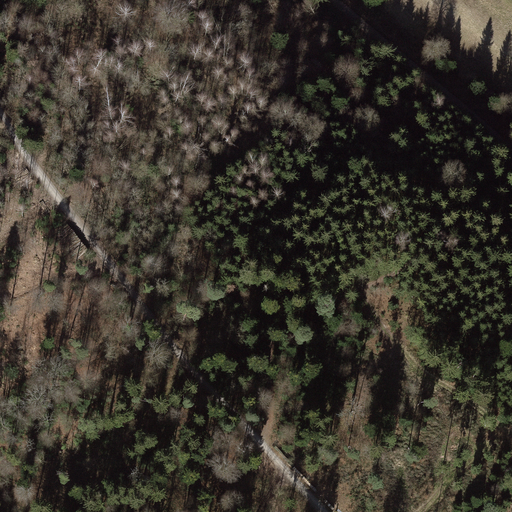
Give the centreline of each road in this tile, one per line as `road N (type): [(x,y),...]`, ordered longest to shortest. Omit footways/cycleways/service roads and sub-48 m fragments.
road 1 (track): [(282,0),(296,35),(421,186),(429,228),(400,269),(285,322),(265,356),(264,447)]
road 2 (track): [(0,116),(168,345),(321,511)]
road 3 (track): [(511,435),(404,357),(333,241)]
road 4 (track): [(511,153),(337,0)]
